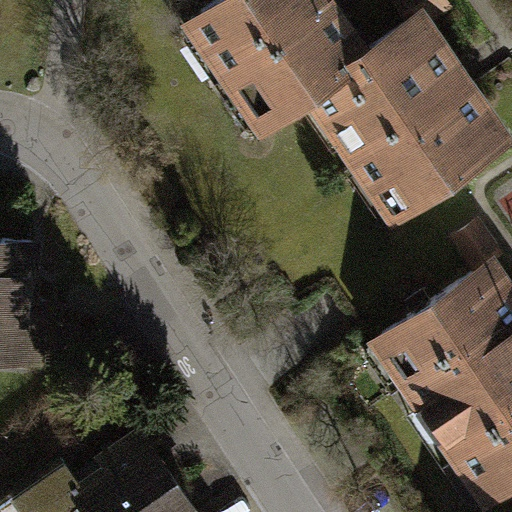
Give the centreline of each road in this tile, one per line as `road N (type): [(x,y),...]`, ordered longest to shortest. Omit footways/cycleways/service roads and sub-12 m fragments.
road 1 (residential): [(291,511),(53,144),(0,124)]
road 2 (unknown): [(207,382),(504,148)]
